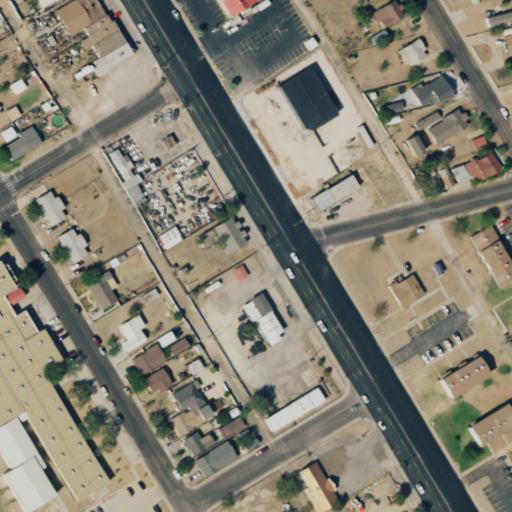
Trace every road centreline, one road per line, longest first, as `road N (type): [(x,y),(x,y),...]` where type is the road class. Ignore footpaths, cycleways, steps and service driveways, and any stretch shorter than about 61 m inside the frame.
road 1 (primary): [(452,511),(145,0)]
road 2 (residential): [(0,192),(193,511)]
road 3 (residential): [(294,248),(511,190)]
road 4 (residential): [(192,78),(0,194)]
road 5 (residential): [(382,393),(191,508)]
road 6 (residential): [(431,0),(511,133)]
